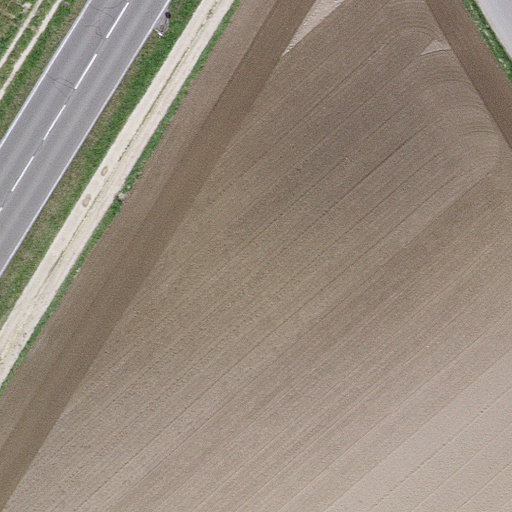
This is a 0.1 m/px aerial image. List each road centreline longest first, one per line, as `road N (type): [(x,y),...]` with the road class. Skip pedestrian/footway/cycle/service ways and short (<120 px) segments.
road 1 (track): [(0,345),(217,0)]
road 2 (secondary): [(0,200),(125,0)]
